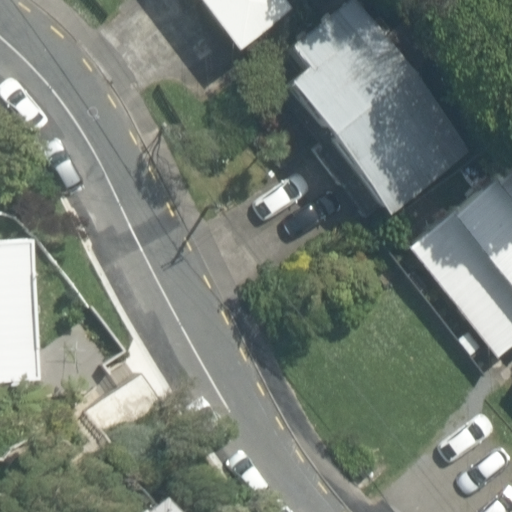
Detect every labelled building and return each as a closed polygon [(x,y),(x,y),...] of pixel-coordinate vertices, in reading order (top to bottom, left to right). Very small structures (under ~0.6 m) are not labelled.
[(279,0),(178,0),(218,49),(279,0)] [(355,8),(261,75),(358,213),(452,147),(355,8)] [(511,156),(390,243),(476,362),(511,336),(511,156)] [(0,237),(0,390),(40,389),(34,237),(0,237)] [(160,511),(142,493),(123,511),(160,511)]
